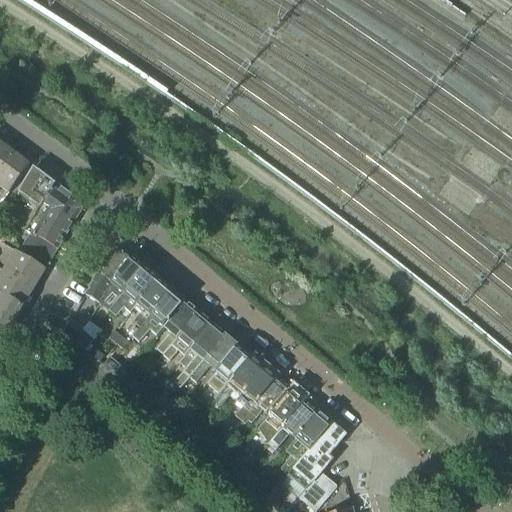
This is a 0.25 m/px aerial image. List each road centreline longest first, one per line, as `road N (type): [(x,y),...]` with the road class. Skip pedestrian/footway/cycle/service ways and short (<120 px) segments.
road 1 (residential): [(108,198),(392,438)]
road 2 (residential): [(108,198),(24,343)]
road 3 (residential): [(0,113),(108,198)]
